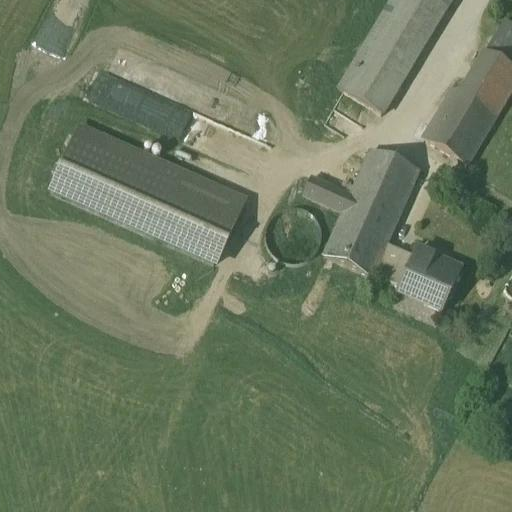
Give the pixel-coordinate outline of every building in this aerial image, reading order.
[(412,0),(394,0),(338,94),(381,120),(442,18),(412,0)] [(412,0),(442,18),(452,0),(412,0)] [(511,29),(503,25),(484,56),(511,72),(511,29)] [(511,93),(511,72),(484,56),(459,98),(496,120),(511,93)] [(459,98),(452,94),(422,144),(466,171),(496,120),(459,98)] [(242,204),(81,133),(52,198),(213,270),(242,204)] [(265,165),(268,151),(237,144),(234,158),(265,165)] [(370,155),(350,200),(342,218),(323,261),(370,282),(372,280),(382,256),(383,256),(418,176),(370,155)] [(350,200),(310,182),(302,200),(342,218),(350,200)] [(296,216),(291,216),(286,217),(280,219),(276,221),(274,224),(271,226),(269,229),(267,233),(266,237),(265,240),(265,244),(265,247),(266,250),(267,254),(268,257),(269,259),(272,262),(274,265),(277,267),(281,269),(285,270),(289,271),(294,271),(299,271),(304,269),(308,267),(310,265),(312,263),(314,261),(316,258),(318,255),(319,253),(319,250),(320,246),(320,244),(320,240),(319,238),(318,234),(317,231),(315,228),(313,225),(310,222),(306,220),(301,218),(296,216)] [(461,273),(416,253),(409,268),(399,292),(396,297),(441,317),(461,273)] [(383,256),(382,256),(372,280),(399,292),(409,268),(383,256)]
